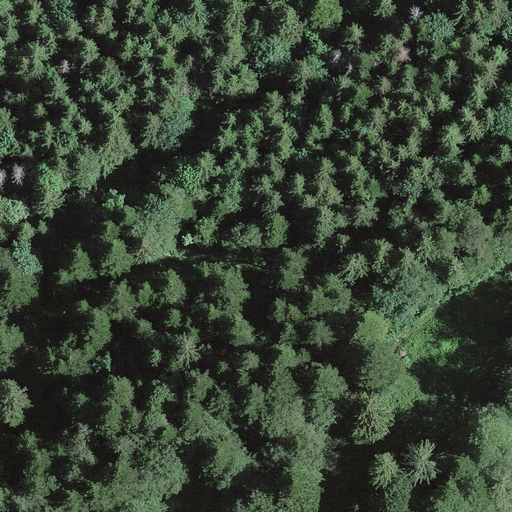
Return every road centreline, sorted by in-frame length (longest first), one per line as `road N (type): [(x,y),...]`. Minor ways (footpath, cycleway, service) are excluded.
road 1 (track): [(384,0),(360,26),(190,141),(87,229),(36,301),(35,343)]
road 2 (track): [(0,382),(35,343),(129,287),(211,265),(285,264),(335,287),(396,333)]
